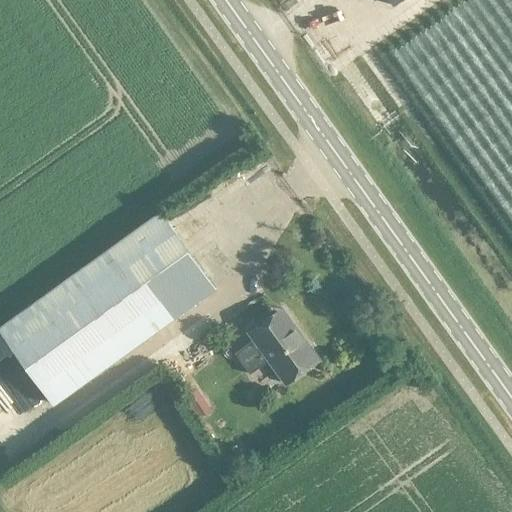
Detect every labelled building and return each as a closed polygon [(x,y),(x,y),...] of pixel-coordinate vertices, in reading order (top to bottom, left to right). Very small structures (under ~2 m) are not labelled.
[(231,188),(248,177),(243,169),(226,180),(231,188)] [(222,177),(203,188),(209,198),(228,187),(222,177)] [(161,212),(0,327),(0,330),(54,405),(216,288),(161,212)] [(250,374),(269,361),(285,384),(319,359),(319,358),(317,359),(308,347),(310,346),(289,317),(284,320),(278,312),(249,333),(254,340),(235,353),(250,374)] [(187,463),(201,485),(214,477),(199,455),(187,463)]
